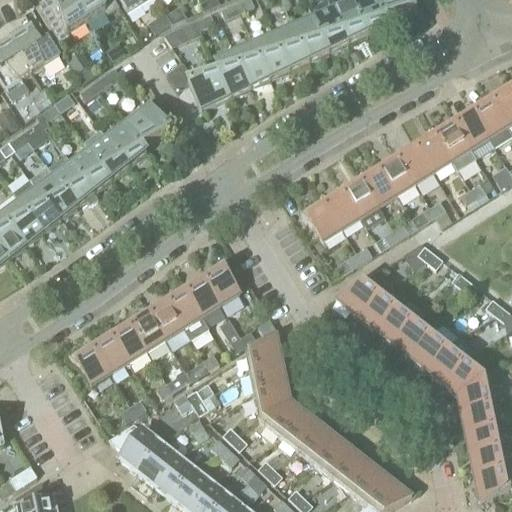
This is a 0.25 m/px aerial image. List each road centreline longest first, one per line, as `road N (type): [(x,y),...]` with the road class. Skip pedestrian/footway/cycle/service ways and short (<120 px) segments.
road 1 (residential): [(451,511),(435,422),(293,303),(233,205)]
road 2 (unclassified): [(480,21),(217,178)]
road 3 (unclassified): [(233,205),(491,48)]
road 4 (unclassified): [(7,356),(233,205)]
road 5 (unclassified): [(217,178),(0,328)]
